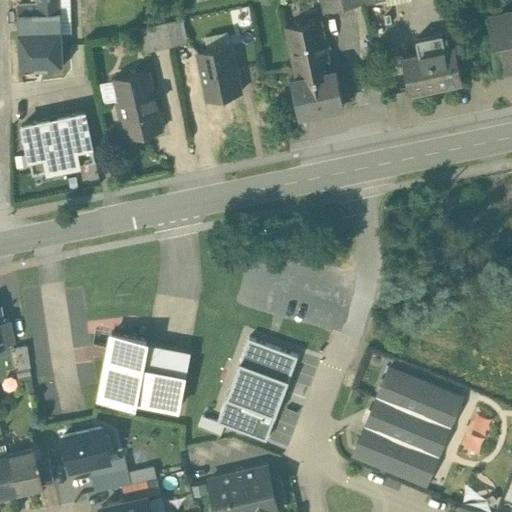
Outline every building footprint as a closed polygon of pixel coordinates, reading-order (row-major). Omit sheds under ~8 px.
[(37,0),(37,4),(25,4),(25,3),(20,3),(21,5),(10,5),(11,17),(19,17),(19,15),(60,13),(59,0),(37,0)] [(322,0),(325,12),(340,9),(337,0),(322,0)] [(337,0),(340,9),(362,4),(361,0),(337,0)] [(511,7),(489,12),(501,67),(511,64),(511,7)] [(60,13),(19,15),(19,17),(21,68),(62,66),(60,13)] [(321,18),(285,26),(286,30),(296,77),(332,70),(321,18)] [(183,19),(166,23),(171,46),(188,42),(183,19)] [(166,23),(139,29),(144,52),(171,46),(166,23)] [(229,34),(209,38),(211,48),(231,44),(229,34)] [(211,48),(197,51),(207,98),(241,91),(231,44),(211,48)] [(455,45),(403,56),(411,90),(462,79),(455,45)] [(296,77),(292,78),(299,113),(344,104),(336,69),(332,70),(296,77)] [(148,70),(115,78),(120,99),(115,100),(120,118),(124,117),(128,136),(161,129),(148,70)] [(85,111),(57,117),(58,121),(51,122),(50,119),(22,124),(32,174),(95,160),(89,129),(85,111)] [(0,312),(0,351),(8,350),(6,341),(12,340),(7,320),(2,321),(0,312)] [(189,351),(146,343),(147,339),(111,332),(99,397),(135,403),(136,400),(178,408),(189,351)] [(298,354),(249,336),(238,363),(242,364),(231,395),(227,393),(217,420),(266,438),(276,411),(273,410),(276,400),(284,402),(287,393),(280,390),(284,380),(288,381),(298,354)] [(26,346),(14,348),(17,368),(29,366),(26,346)] [(433,384),(389,366),(353,454),(370,461),(401,473),(426,483),(462,396),(433,384)] [(101,425),(63,434),(71,468),(109,459),(101,425)] [(34,448),(6,455),(14,490),(42,484),(37,460),(34,448)] [(6,455),(0,456),(0,493),(14,490),(6,455)] [(49,458),(37,460),(42,484),(54,481),(49,458)] [(209,478),(217,511),(274,511),(278,511),(267,464),(209,478)] [(149,477),(122,484),(125,499),(148,494),(148,495),(160,492),(157,475),(149,477)] [(125,499),(101,505),(102,511),(152,511),(148,495),(148,494),(125,499)]
